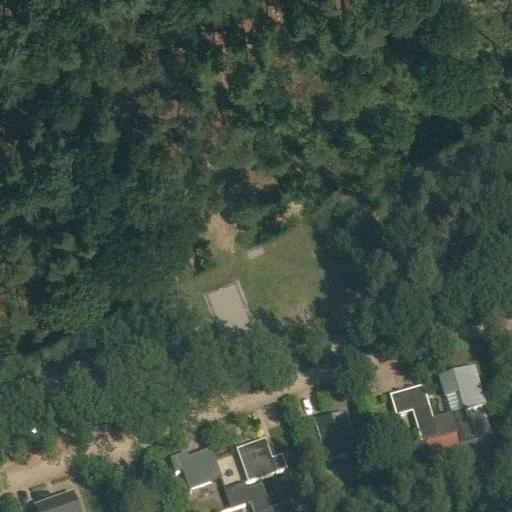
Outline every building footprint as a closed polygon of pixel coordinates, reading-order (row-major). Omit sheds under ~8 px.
[(462,414),(462,415),(483,409),(473,375),(474,375),(472,370),(439,380),(445,401),(459,397),(464,414),(462,414)] [(411,414),(421,447),(444,440),(443,435),(447,434),(446,429),(434,432),(432,423),(422,390),(389,400),(395,419),(411,414)] [(272,431),(285,427),(279,406),(265,410),(272,431)] [(462,415),(462,414),(432,423),(434,432),(446,429),(454,427),(460,450),(465,469),(498,460),(492,441),(472,447),(462,415)] [(327,465),(355,457),(344,418),(316,426),(327,465)] [(417,483),(421,494),(436,490),(428,460),(460,450),(454,427),(446,429),(447,434),(443,435),(444,440),(421,447),(404,451),(414,484),(417,483)] [(237,454),(248,486),(284,473),(280,461),(270,464),(263,445),(237,454)] [(185,457),(169,463),(174,477),(183,474),(185,480),(184,480),(188,493),(220,481),(210,453),(187,461),(185,457)] [(251,511),(287,511),(286,508),(275,511),(267,511),(260,489),(245,494),(243,487),(224,494),(230,511),(234,511),(249,507),(251,511)] [(315,502),(307,494),(299,502),(308,510),(315,502)] [(35,511),(76,511),(71,497),(35,510),(35,511)]
